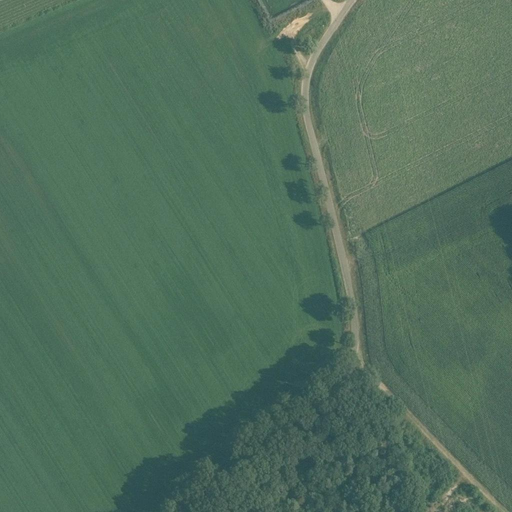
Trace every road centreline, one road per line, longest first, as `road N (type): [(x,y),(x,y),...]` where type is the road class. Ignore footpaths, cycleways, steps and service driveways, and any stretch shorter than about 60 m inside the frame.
road 1 (unclassified): [(198,511),(352,377),(356,326),(303,95),(314,54),(351,0)]
road 2 (track): [(389,403),(504,511)]
